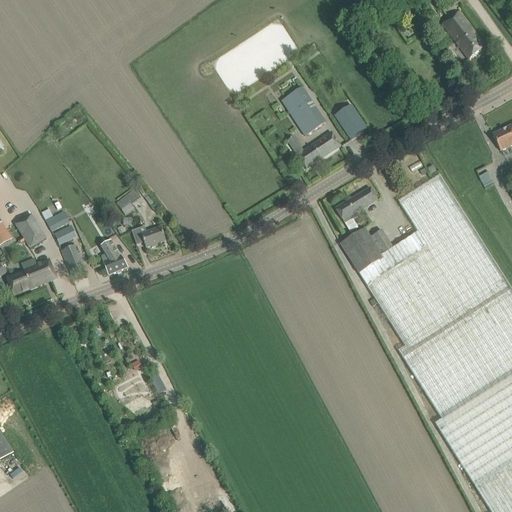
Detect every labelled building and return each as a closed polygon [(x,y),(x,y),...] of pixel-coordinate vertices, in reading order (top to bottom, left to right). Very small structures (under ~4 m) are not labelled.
[(443,24),(468,59),(485,47),(460,12),(443,24)] [(326,124),(301,88),(282,102),(306,137),(326,124)] [(345,132),(351,140),(367,130),(361,121),(351,106),(335,117),(345,132)] [(511,126),(492,136),(500,153),(511,147),(511,126)] [(287,141),(306,170),(341,147),(332,133),(304,152),(294,137),(287,141)] [(420,155),(423,162),(429,159),(426,152),(420,155)] [(479,176),(483,188),(493,184),(488,172),(479,176)] [(511,511),(511,290),(440,177),(399,203),(418,233),(382,256),(365,229),(360,233),(352,237),(341,245),(406,348),(399,352),(442,420),(435,424),(491,511),(511,511)] [(116,203),(125,214),(133,208),(130,204),(140,197),(134,189),(116,203)] [(355,214),(377,201),(370,189),(335,209),(352,237),(360,233),(352,219),(356,217),(355,214)] [(99,211),(91,216),(94,221),(102,216),(99,211)] [(47,221),(52,232),(69,223),(63,213),(47,221)] [(15,225),(31,250),(47,240),(31,215),(15,225)] [(105,222),(98,226),(101,231),(108,227),(105,222)] [(71,226),(55,235),(60,245),(77,237),(71,226)] [(158,245),(166,242),(161,228),(146,233),(144,227),(131,232),(136,246),(144,243),(146,249),(151,247),(152,248),(158,246),(158,245)] [(111,241),(101,248),(106,257),(104,263),(103,263),(109,277),(128,269),(111,241)] [(62,251),(69,268),(73,277),(84,272),(73,247),(62,251)] [(27,270),(15,274),(6,278),(14,297),(56,279),(49,262),(37,266),(34,259),(25,263),(27,270)] [(158,379),(153,381),(151,382),(159,397),(160,396),(165,394),(158,379)] [(0,462),(13,453),(0,433),(0,462)] [(14,460),(8,465),(10,468),(17,464),(14,460)]
